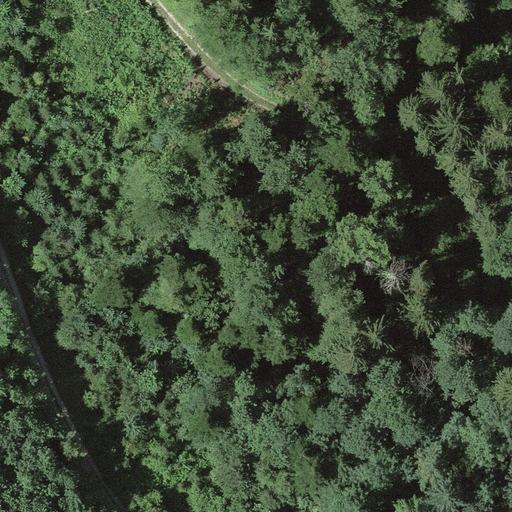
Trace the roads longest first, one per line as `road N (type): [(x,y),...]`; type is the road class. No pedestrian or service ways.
road 1 (track): [(402,0),(394,101),(293,122),(215,70),(155,0)]
road 2 (track): [(0,262),(49,390),(118,511)]
